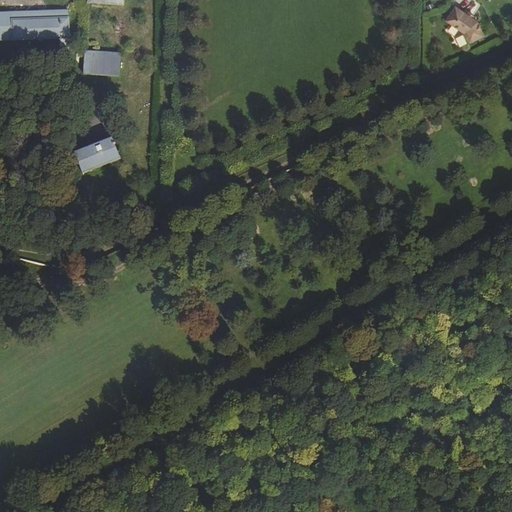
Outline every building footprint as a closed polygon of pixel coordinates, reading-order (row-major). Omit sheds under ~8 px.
[(462,32),(462,11),(454,6),(444,20),(453,26),(462,32)] [(462,11),(462,32),(467,42),(483,35),(476,21),(471,17),(467,14),(462,11)] [(70,48),(69,12),(0,13),(0,40),(13,40),(13,38),(60,37),(60,49),(70,48)] [(119,76),(120,54),(86,52),(85,74),(119,76)] [(111,139),(77,153),(84,173),(119,159),(111,139)] [(51,192),(45,221),(55,223),(61,194),(51,192)]
